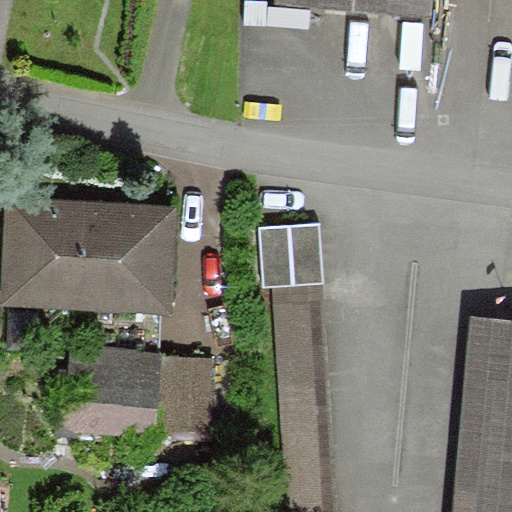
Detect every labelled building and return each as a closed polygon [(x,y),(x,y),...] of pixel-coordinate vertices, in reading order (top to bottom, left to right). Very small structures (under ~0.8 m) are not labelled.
[(434,0),(277,0),(277,4),(334,10),(432,20),(434,0)] [(11,197),(6,305),(114,310),(174,313),(179,205),(11,197)] [(263,291),(275,290),(324,287),(321,228),(259,233),(263,291)] [(275,290),(290,511),(337,511),(324,287),(275,290)] [(511,511),(511,325),(473,322),(456,511),(511,511)] [(72,346),(65,429),(160,437),(161,427),(166,353),(72,346)] [(166,353),(161,427),(216,431),(222,357),(166,353)]
